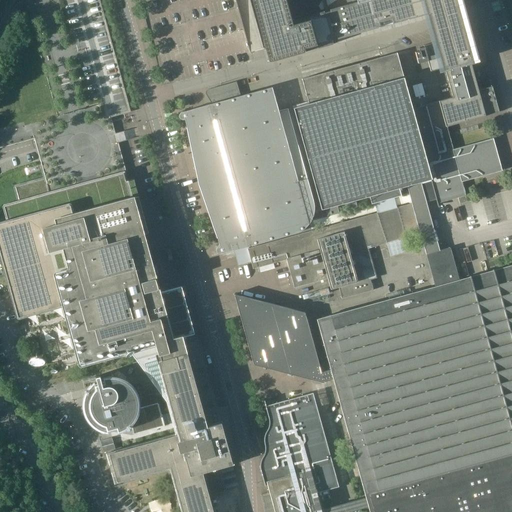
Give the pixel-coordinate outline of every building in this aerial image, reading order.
[(43,0),(0,76),(0,148),(34,139),(35,144),(40,162),(41,162),(41,163),(109,145),(118,143),(116,136),(114,128),(111,117),(131,112),(99,0),(43,0)] [(259,0),(276,60),(333,44),(331,39),(337,38),(338,39),(428,14),(457,6),(464,4),(462,0),(259,0)] [(299,232),(296,233),(296,234),(378,212),(379,216),(400,211),(399,207),(412,203),(426,200),(420,181),(430,178),(437,203),(466,195),(462,182),(502,171),(493,138),(453,149),(447,126),(499,112),(492,86),(478,90),(470,60),(484,56),(477,31),(465,34),(457,6),(428,14),(435,42),(423,45),(423,47),(418,48),(419,51),(415,52),(418,63),(427,61),(430,71),(444,68),(453,98),(439,102),(439,101),(416,108),(413,98),(410,86),(406,87),(397,53),(302,79),(309,103),(293,108),(321,210),(323,217),(312,220),(310,223),(309,224),(308,226),(306,227),(304,229),(302,231),(300,231),(299,232)] [(272,87),(260,91),(240,96),(236,81),(208,89),(207,90),(206,91),(206,92),(206,93),(206,94),(211,102),(212,104),(182,112),(181,112),(180,113),(180,114),(179,115),(179,116),(179,117),(180,118),(180,119),(181,119),(182,120),(183,120),(184,120),(185,119),(187,128),(186,128),(198,184),(216,237),(217,237),(219,246),(218,246),(217,247),(216,248),(216,249),(216,250),(216,251),(217,252),(217,253),(218,253),(218,254),(219,254),(220,254),(221,254),(296,233),(299,232),(300,231),(302,231),(304,229),(306,227),(308,226),(309,224),(310,223),(312,220),(313,218),(314,215),(314,213),(314,212),(314,210),(314,209),(314,207),(314,206),(314,205),(314,203),(314,202),(307,180),(299,182),(279,111),(272,87)] [(81,365),(140,349),(194,334),(181,286),(159,293),(143,233),(148,232),(134,179),(128,180),(118,143),(109,145),(41,163),(45,178),(16,186),(15,188),(19,202),(5,206),(4,207),(8,221),(0,223),(0,250),(1,252),(0,252),(0,264),(4,278),(6,278),(7,279),(8,279),(18,316),(17,316),(18,321),(51,312),(50,309),(64,305),(80,364),(81,365)] [(511,511),(511,264),(494,270),(493,269),(492,269),(493,270),(471,276),(470,275),(469,276),(469,277),(459,280),(450,248),(450,247),(439,250),(426,200),(412,203),(413,207),(400,211),(379,216),(252,251),(256,268),(279,262),(278,260),(276,256),(286,253),(287,257),(286,258),(294,287),(329,278),(332,290),(339,288),(342,299),(374,290),(371,280),(377,278),(368,246),(370,246),(371,248),(417,235),(431,287),(317,319),(369,511),(511,511)] [(305,312),(295,310),(234,294),(254,364),(262,367),(324,383),(305,312)] [(199,349),(194,334),(140,349),(145,366),(157,362),(159,362),(179,434),(109,453),(112,464),(109,465),(111,472),(114,471),(117,482),(170,467),(182,511),(213,511),(209,495),(227,490),(220,468),(234,465),(229,406),(217,407),(201,349),(199,349)] [(83,403),(83,404),(83,405),(83,406),(83,407),(84,408),(84,409),(84,410),(84,411),(84,412),(85,413),(86,417),(87,418),(87,419),(88,420),(89,421),(89,422),(90,423),(91,423),(91,424),(92,425),(93,426),(94,427),(95,427),(96,428),(97,428),(97,429),(98,429),(99,430),(100,430),(101,431),(102,431),(103,431),(104,432),(105,432),(106,432),(107,432),(108,432),(108,430),(117,428),(118,432),(119,432),(120,431),(121,431),(122,431),(123,430),(124,430),(125,429),(126,429),(127,428),(128,427),(129,426),(130,426),(131,425),(131,424),(134,434),(164,426),(155,393),(146,396),(142,383),(133,386),(131,384),(130,383),(129,383),(129,382),(128,381),(127,381),(126,380),(125,380),(125,379),(124,379),(123,379),(122,378),(121,378),(120,378),(119,377),(118,377),(117,377),(116,377),(115,376),(114,376),(113,376),(112,376),(111,376),(110,376),(109,376),(108,376),(107,376),(106,377),(105,377),(104,377),(103,378),(102,378),(101,378),(100,375),(96,376),(97,380),(96,381),(95,381),(94,382),(93,383),(92,384),(91,385),(90,386),(90,387),(89,387),(88,388),(88,389),(87,390),(86,391),(86,392),(86,393),(85,394),(85,395),(85,396),(84,397),(84,398),(84,399),(84,400),(83,401),(83,402),(83,403)] [(310,511),(322,509),(322,508),(318,492),(319,492),(339,486),(317,408),(313,393),(308,394),(290,399),(284,401),(266,405),(265,400),(264,400),(266,407),(269,418),(269,419),(269,420),(269,421),(269,422),(269,423),(269,424),(269,425),(269,426),(268,426),(268,427),(268,428),(268,429),(267,429),(267,430),(266,431),(266,432),(265,432),(265,434),(265,435),(264,435),(264,436),(264,437),(264,438),(264,439),(264,440),(264,441),(264,442),(264,443),(265,445),(265,446),(265,447),(265,448),(265,449),(265,450),(265,451),(264,452),(264,453),(264,454),(264,455),(263,455),(263,456),(262,457),(262,458),(261,458),(261,459),(261,460),(261,461),(260,462),(260,463),(260,464),(260,465),(260,466),(260,467),(260,468),(260,469),(260,470),(261,470),(264,482),(265,482),(267,482),(270,495),(262,497),(261,494),(261,495),(261,496),(262,497),(262,498),(262,499),(263,501),(263,502),(263,503),(263,504),(264,505),(264,506),(264,508),(264,509),(264,510),(265,510),(265,511),(264,511),(310,511)]
